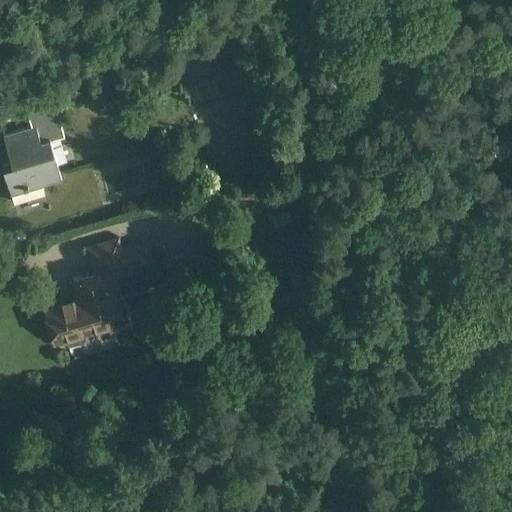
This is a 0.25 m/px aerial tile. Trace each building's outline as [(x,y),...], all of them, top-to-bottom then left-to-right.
[(11,163),(2,165),(11,194),(61,180),(50,141),(64,137),(49,84),(20,93),(30,126),(2,134),(11,163)] [(273,173),(259,177),(261,182),(274,178),(273,173)] [(255,177),(229,185),(233,201),(260,193),(255,177)] [(46,315),(43,316),(49,336),(52,336),(54,341),(65,338),(66,344),(69,346),(83,342),(85,338),(83,333),(122,322),(109,276),(153,261),(147,240),(119,248),(116,238),(87,247),(94,271),(71,278),(77,299),(44,309),(46,315)] [(304,304),(279,312),(285,332),(310,324),(304,304)]
